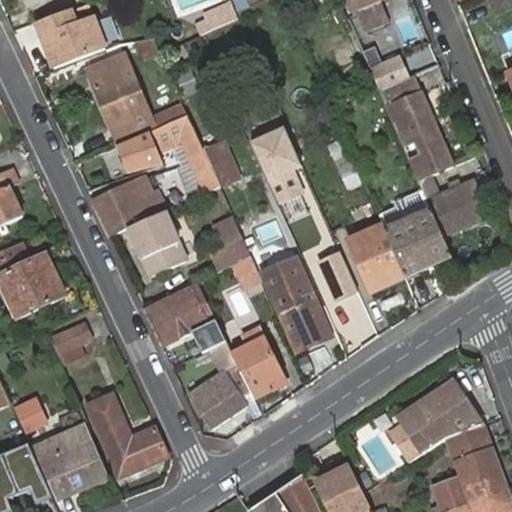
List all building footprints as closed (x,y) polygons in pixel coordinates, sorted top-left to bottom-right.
[(351,0),(357,12),(366,33),(387,24),(378,3),(384,0),(351,0)] [(511,0),(490,0),(498,15),(511,8),(511,0)] [(240,21),(233,3),(223,8),(225,14),(208,21),(213,33),(240,21)] [(75,19),(42,31),(48,45),(80,33),(75,19)] [(48,45),(60,78),(90,67),(111,59),(99,26),(80,33),(48,45)] [(511,28),(503,30),(506,47),(511,45),(511,28)] [(139,61),(158,55),(154,38),(134,44),(139,61)] [(150,134),(158,131),(153,119),(127,59),(96,72),(102,88),(98,90),(121,146),(132,141),(150,134)] [(92,75),(98,90),(102,88),(96,72),(92,75)] [(191,72),(177,78),(185,99),(199,92),(191,72)] [(455,169),(414,79),(380,94),(419,185),(428,181),(455,169)] [(188,118),(183,106),(163,114),(168,126),(188,118)] [(168,126),(163,114),(153,119),(158,131),(168,126)] [(204,152),(188,118),(168,126),(158,131),(150,134),(156,148),(172,142),(178,139),(191,167),(200,186),(192,190),(195,198),(219,188),(204,152)] [(303,168),(285,128),(249,145),(277,205),(303,193),(293,172),(303,168)] [(121,146),(126,159),(130,169),(161,159),(156,148),(150,134),(132,141),(121,146)] [(178,139),(172,142),(185,170),(191,167),(178,139)] [(219,188),(220,190),(241,181),(224,143),(204,152),(219,188)] [(347,156),(334,161),(341,178),(354,172),(347,156)] [(130,169),(126,159),(113,164),(117,174),(130,169)] [(200,186),(191,167),(185,170),(184,170),(192,190),(200,186)] [(12,169),(2,174),(9,189),(19,185),(12,169)] [(0,175),(0,236),(10,232),(7,226),(23,219),(9,189),(2,174),(0,175)] [(428,181),(419,185),(432,215),(443,239),(488,219),(474,184),(436,199),(428,181)] [(95,203),(111,238),(130,230),(151,220),(165,214),(157,196),(156,193),(141,199),(134,184),(95,203)] [(151,220),(130,230),(153,279),(188,262),(165,214),(151,220)] [(443,239),(432,215),(385,235),(405,281),(453,262),(443,239)] [(249,255),(233,219),(216,228),(226,250),(211,256),(218,270),(249,255)] [(385,235),(383,230),(348,243),(370,295),(405,281),(385,235)] [(46,256),(37,237),(19,245),(28,264),(46,256)] [(19,245),(0,253),(0,275),(19,318),(65,297),(46,256),(28,264),(19,245)] [(358,290),(340,253),(323,261),(341,298),(358,290)] [(250,257),(233,265),(247,291),(262,284),(250,257)] [(265,276),(298,352),(329,337),(314,301),(300,306),(296,297),(309,291),(296,262),(265,276)] [(207,326),(215,322),(197,283),(188,288),(190,290),(207,326)] [(163,347),(207,326),(190,290),(146,312),(163,347)] [(215,322),(207,326),(209,330),(204,333),(212,351),(225,345),(215,322)] [(54,339),(60,355),(65,366),(86,358),(81,346),(92,341),(85,325),(54,339)] [(252,395),(255,402),(273,392),(269,384),(282,378),(258,330),(244,337),(250,350),(233,359),(252,395)] [(212,351),(204,333),(193,338),(202,356),(212,351)] [(241,399),(252,395),(233,359),(225,345),(212,351),(224,375),(241,399)] [(245,406),(241,399),(224,375),(189,398),(211,429),(245,406)] [(269,384),(273,392),(286,385),(282,378),(269,384)] [(0,409),(10,406),(0,384),(0,409)] [(406,428),(426,457),(449,442),(483,429),(454,387),(402,422),(406,428)] [(168,457),(156,430),(131,441),(112,398),(88,409),(119,478),(168,457)] [(17,411),(28,432),(45,425),(35,402),(17,411)] [(392,437),(411,467),(426,457),(406,428),(392,437)] [(483,429),(449,442),(463,481),(433,492),(440,509),(431,511),(455,511),(507,493),(483,429)] [(36,450),(57,501),(106,480),(85,430),(36,450)] [(30,450),(6,459),(21,498),(33,493),(38,506),(53,500),(30,450)] [(6,459),(0,460),(0,511),(12,511),(9,503),(21,498),(6,459)] [(374,511),(367,496),(349,462),(329,473),(332,479),(317,486),(330,511),(374,511)] [(319,511),(304,480),(254,511),(319,511)] [(511,511),(511,506),(507,493),(455,511),(511,511)]
